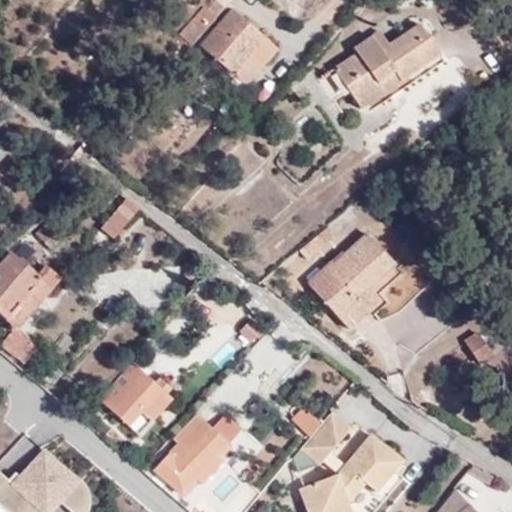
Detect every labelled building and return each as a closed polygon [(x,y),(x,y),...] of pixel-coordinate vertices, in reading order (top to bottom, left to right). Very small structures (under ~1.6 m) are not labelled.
[(214,0),(212,0),(206,8),(216,17),(223,8),(214,0)] [(290,0),(301,9),(309,0),(290,0)] [(216,17),(206,8),(203,6),(177,34),(191,45),(216,17)] [(230,10),(199,46),(245,84),(261,65),(249,55),(263,38),(230,10)] [(402,72),(410,83),(443,61),(418,24),(387,45),(380,50),(370,34),(351,47),(355,53),(332,68),(356,103),(402,72)] [(380,50),(387,45),(377,30),(370,34),(380,50)] [(369,110),(410,83),(402,72),(356,103),(359,108),(365,105),(369,110)] [(4,137),(0,140),(0,157),(13,147),(4,137)] [(137,211),(124,200),(99,228),(112,240),(137,211)] [(68,236),(54,225),(39,244),(54,255),(68,236)] [(368,237),(308,285),(346,330),(376,306),(372,297),(400,274),(368,237)] [(0,262),(0,314),(16,328),(51,286),(36,274),(10,251),(0,262)] [(44,264),(36,274),(51,286),(59,277),(44,264)] [(254,341),(262,326),(246,317),(238,331),(254,341)] [(26,345),(32,350),(36,346),(16,328),(0,346),(14,358),(26,345)] [(477,332),(463,341),(477,362),(491,354),(477,332)] [(131,362),(98,400),(128,426),(141,411),(151,420),(171,397),(170,396),(174,392),(169,388),(160,378),(155,384),(131,362)] [(303,409),(292,420),(298,427),(309,416),(303,409)] [(141,411),(128,426),(137,434),(151,420),(141,411)] [(294,461),(335,415),(334,413),(294,460),(294,461)] [(228,442),(241,428),(225,414),(212,428),(198,415),(178,436),(183,440),(174,451),(206,479),(208,480),(224,462),(218,456),(229,443),(228,442)] [(352,429),(335,415),(294,461),(300,474),(322,466),(325,463),(332,454),(352,429)] [(373,435),(347,467),(341,475),(302,490),(310,511),(319,511),(326,510),(326,511),(354,511),(350,504),(367,485),(378,494),(404,461),(373,435)] [(0,470),(0,503),(10,511),(38,511),(41,509),(44,511),(47,511),(82,476),(41,446),(12,481),(0,470)] [(206,479),(174,451),(171,454),(171,455),(157,471),(183,495),(196,481),(202,486),(208,480),(206,479)] [(347,467),(332,454),(325,463),(341,475),(347,467)] [(498,481),(476,465),(469,473),(493,489),(498,481)] [(462,511),(471,505),(458,490),(439,511),(462,511)]
